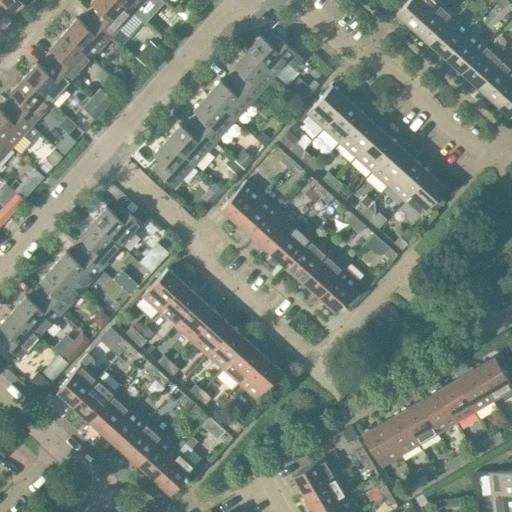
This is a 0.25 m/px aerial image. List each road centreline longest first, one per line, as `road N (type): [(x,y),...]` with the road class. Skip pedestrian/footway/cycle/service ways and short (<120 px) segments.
road 1 (residential): [(408,260),(315,364),(99,151)]
road 2 (residential): [(511,140),(473,145),(380,59),(360,62),(289,0)]
road 3 (residential): [(99,151),(222,9),(253,0)]
road 4 (residential): [(0,262),(99,151)]
